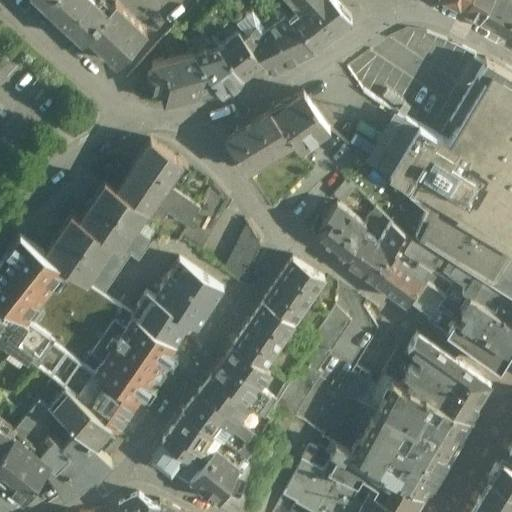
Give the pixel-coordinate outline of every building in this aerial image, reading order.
[(59,19),(75,0),(37,0),(58,19),(59,19)] [(75,0),(59,19),(81,39),(86,35),(116,62),(119,58),(146,29),(113,0),(75,0)] [(293,0),(302,9),(289,19),(299,30),(312,47),(350,17),(334,0),(293,0)] [(438,0),(463,11),(469,0),(438,0)] [(469,0),(463,11),(479,21),(490,0),(469,0)] [(511,0),(490,0),(479,21),(505,36),(511,23),(511,0)] [(289,19),(284,14),(264,29),(292,62),(314,51),(312,47),(299,30),(289,19)] [(292,62),(264,29),(260,32),(255,24),(243,36),(242,37),(263,64),(270,73),(292,62)] [(174,25),(160,41),(165,59),(193,51),(187,43),(174,25)] [(263,64),(242,37),(243,36),(238,29),(224,40),(225,41),(219,47),(241,76),(248,70),(249,72),(263,64)] [(205,34),(187,43),(193,51),(217,45),(205,34)] [(217,45),(193,51),(196,55),(198,54),(203,67),(217,86),(216,86),(221,93),(222,93),(241,76),(219,47),(217,45)] [(165,59),(151,64),(153,69),(147,70),(153,89),(159,87),(164,102),(216,86),(217,86),(203,67),(198,54),(196,55),(193,51),(165,59)] [(511,75),(486,61),(450,122),(458,127),(449,143),(405,117),(375,167),(424,207),(426,208),(415,235),(441,251),(474,271),(511,295),(511,75)] [(388,90),(382,100),(403,114),(409,104),(388,90)] [(303,92),(289,102),(288,101),(270,110),(292,141),(303,156),(314,148),(309,142),(329,127),(307,97),(306,97),(303,92)] [(292,141),(270,110),(224,139),(245,170),(292,141)] [(150,138),(116,188),(146,208),(162,219),(167,210),(187,224),(199,205),(198,204),(166,183),(182,160),(150,138)] [(332,194),(342,203),(355,188),(346,179),(332,194)] [(78,217),(112,241),(120,247),(133,227),(146,208),(116,188),(104,180),(78,217)] [(212,180),(202,198),(222,210),(229,198),(212,180)] [(187,224),(178,238),(198,251),(222,210),(202,198),(198,204),(199,205),(187,224)] [(317,238),(344,257),(360,231),(364,224),(336,203),(322,221),(326,225),(317,238)] [(375,208),(368,218),(376,224),(383,215),(375,208)] [(112,241),(78,217),(70,211),(43,250),(43,251),(62,264),(86,280),(112,241)] [(341,261),(374,281),(389,260),(394,252),(393,251),(403,232),(390,221),(377,243),(360,231),(344,257),(341,261)] [(248,223),(224,270),(244,284),(260,244),(248,223)] [(152,239),(133,227),(120,247),(112,241),(86,280),(85,281),(88,282),(88,283),(104,293),(130,254),(138,259),(152,239)] [(43,250),(20,234),(15,241),(13,239),(5,249),(7,251),(0,259),(0,301),(22,316),(62,264),(43,251),(43,250)] [(415,235),(414,234),(411,240),(404,254),(418,262),(431,271),(438,258),(441,251),(415,235)] [(474,271),(441,251),(438,258),(442,260),(441,261),(450,267),(451,268),(448,273),(462,281),(464,278),(468,281),(474,271)] [(222,284),(179,256),(154,294),(189,318),(196,322),(222,284)] [(323,274),(292,256),(263,297),(293,318),(323,274)] [(422,284),(431,271),(418,262),(413,270),(402,262),(399,267),(389,260),(374,281),(405,304),(421,282),(422,284)] [(86,280),(62,264),(22,316),(52,335),(50,337),(64,347),(82,360),(90,349),(90,348),(102,331),(113,315),(124,323),(131,312),(130,311),(131,310),(88,283),(88,282),(85,281),(86,280)] [(455,317),(437,307),(453,285),(431,271),(422,284),(421,282),(405,304),(445,333),(455,317)] [(511,295),(474,271),(468,281),(462,291),(469,296),(511,323),(511,295)] [(368,302),(337,282),(337,302),(335,305),(352,321),(318,371),(322,373),(294,417),(304,422),(316,431),(320,434),(336,408),(366,429),(372,418),(367,415),(368,414),(343,400),(346,395),(338,384),(339,383),(335,380),(351,365),(376,327),(364,308),(368,302)] [(154,294),(146,288),(131,310),(130,311),(131,312),(174,340),(189,318),(154,294)] [(499,371),(511,349),(511,323),(469,296),(455,317),(445,333),(499,371)] [(263,297),(233,340),(269,366),(269,365),(263,360),(293,318),(263,297)] [(22,316),(0,301),(0,338),(26,355),(32,346),(53,362),(64,347),(50,337),(52,335),(22,316)] [(335,305),(297,359),(318,371),(352,321),(335,305)] [(102,331),(158,369),(161,364),(158,363),(163,356),(165,358),(172,348),(170,347),(174,340),(131,312),(124,323),(113,315),(102,331)] [(158,369),(102,331),(90,348),(90,349),(82,360),(89,364),(136,396),(140,389),(143,390),(149,381),(147,379),(152,373),(154,374),(158,369)] [(490,386),(417,334),(404,357),(421,367),(479,405),(490,386)] [(269,366),(233,340),(222,354),(258,380),(269,366)] [(258,380),(222,354),(210,369),(257,404),(256,405),(265,411),(268,406),(276,393),(258,380)] [(318,371),(297,359),(284,378),(286,379),(268,406),(292,417),(292,416),(294,417),(322,373),(318,371)] [(70,387),(109,419),(117,424),(136,396),(89,364),(70,387)] [(479,405),(421,367),(407,391),(408,392),(409,389),(422,397),(423,396),(468,424),(479,405)] [(210,369),(198,385),(230,408),(236,400),(252,411),(256,405),(257,404),(210,369)] [(70,387),(64,382),(47,401),(75,424),(92,439),(109,419),(70,387)] [(422,397),(409,389),(408,392),(407,391),(392,383),(373,419),(372,418),(353,454),(385,475),(423,496),(468,424),(423,396),(422,397)] [(230,408),(198,385),(183,404),(208,423),(221,433),(236,413),(230,408)] [(37,393),(23,411),(23,410),(13,423),(16,425),(12,431),(19,436),(46,400),(37,393)] [(208,423),(183,404),(170,423),(195,442),(208,423)] [(366,429),(336,408),(320,434),(348,451),(353,454),(366,429)] [(13,423),(0,413),(0,422),(12,431),(16,425),(13,423)] [(0,422),(0,448),(12,431),(0,422)] [(195,442),(170,423),(161,434),(162,435),(163,435),(182,450),(189,454),(198,461),(207,451),(202,447),(195,442)] [(92,439),(75,424),(61,441),(68,448),(69,449),(62,456),(55,464),(48,459),(46,462),(64,488),(92,468),(92,467),(106,450),(92,439)] [(252,425),(238,446),(244,451),(258,429),(252,425)] [(0,474),(6,479),(30,445),(19,436),(12,431),(0,448),(0,474)] [(353,454),(348,451),(320,434),(316,431),(309,444),(317,449),(309,461),(320,467),(323,469),(334,474),(357,486),(358,485),(364,489),(368,491),(368,492),(402,511),(413,511),(423,496),(385,475),(353,454)] [(30,445),(6,479),(24,493),(46,462),(48,459),(55,464),(61,456),(62,456),(68,448),(61,441),(52,433),(38,451),(30,445)] [(182,450),(165,437),(152,455),(170,467),(182,450)] [(211,445),(207,451),(198,461),(186,477),(200,489),(202,490),(213,474),(225,483),(238,461),(213,442),(211,445)] [(211,445),(206,442),(202,447),(207,451),(211,445)] [(276,446),(268,442),(266,445),(273,450),(276,446)] [(317,449),(309,444),(301,457),(309,461),(317,449)] [(189,454),(177,471),(186,477),(198,461),(189,454)] [(301,457),(301,456),(282,492),(295,498),(294,500),(314,511),(323,495),(324,496),(334,474),(323,469),(320,467),(309,461),(301,457)] [(511,472),(503,466),(491,485),(511,500),(511,472)] [(225,483),(213,474),(202,490),(217,498),(225,483)] [(357,486),(334,474),(324,496),(323,495),(314,511),(316,511),(344,511),(355,490),(357,486)] [(364,489),(358,485),(357,486),(355,490),(362,494),(364,489)] [(511,511),(511,500),(491,485),(478,503),(488,511),(511,511)] [(136,488),(117,498),(125,511),(150,511),(159,495),(159,494),(159,495),(157,497),(138,488),(136,488)] [(402,511),(368,492),(356,511),(402,511)] [(190,511),(191,511),(159,495),(150,511),(190,511)] [(488,511),(478,503),(472,511),(488,511)]
